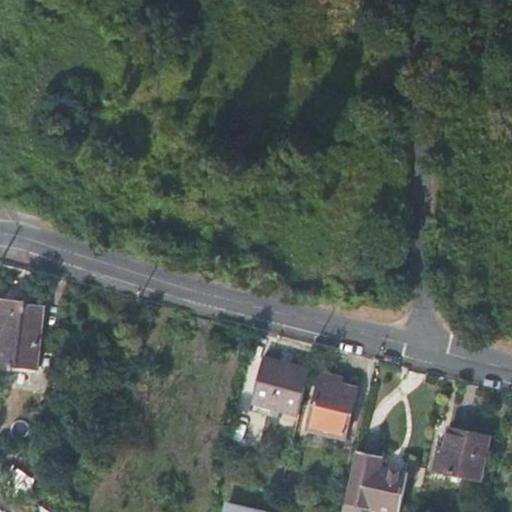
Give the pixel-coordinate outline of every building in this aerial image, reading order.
[(28,307),(0,303),(0,313),(27,315),(28,307)] [(27,315),(0,313),(0,368),(16,370),(18,366),(42,367),(48,309),(28,307),(27,315)] [(254,406),(300,418),(311,373),(265,362),(254,406)] [(315,380),(303,433),(341,442),(353,388),(315,380)] [(437,451),(432,472),(479,483),(488,439),(449,431),(444,452),(437,451)] [(398,452),(397,460),(407,461),(409,454),(398,452)] [(355,454),(343,509),(356,511),(397,511),(406,475),(380,468),(381,460),(355,454)]
